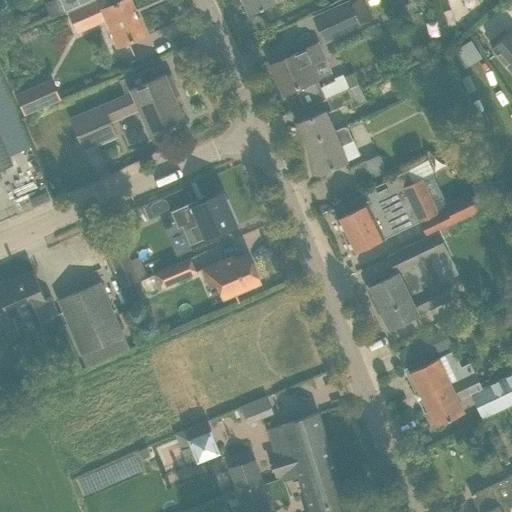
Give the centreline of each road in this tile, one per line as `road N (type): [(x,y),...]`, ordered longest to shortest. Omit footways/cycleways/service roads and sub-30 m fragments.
road 1 (unclassified): [(418,511),(258,132)]
road 2 (residential): [(0,243),(258,132)]
road 3 (unclassified): [(258,132),(198,0)]
